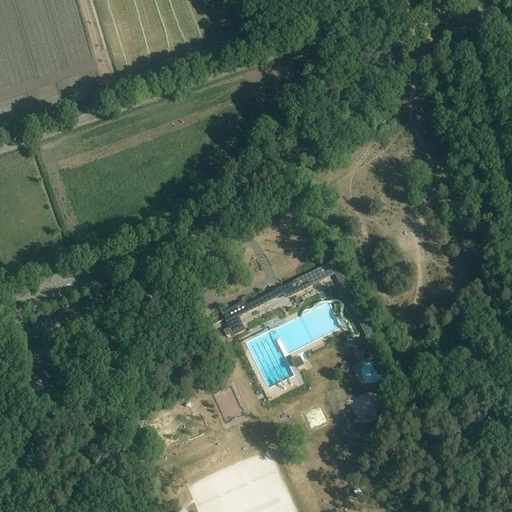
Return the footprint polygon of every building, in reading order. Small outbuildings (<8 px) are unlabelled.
[(378,344),(336,261),(247,305),(245,301),(221,313),(226,321),(229,328),(226,330),(229,336),(232,334),(233,337),(245,331),(239,318),(285,295),(287,299),(335,275),(366,338),(362,341),(367,350),(378,344)] [(341,351),(347,349),(345,339),(338,341),(341,351)] [(300,361),(291,365),(296,374),(299,372),(301,371),(304,370),(300,361)] [(210,381),(193,390),(207,417),(216,412),(215,409),(222,405),(210,381)] [(283,409),(288,421),(305,413),(299,401),(283,409)]
